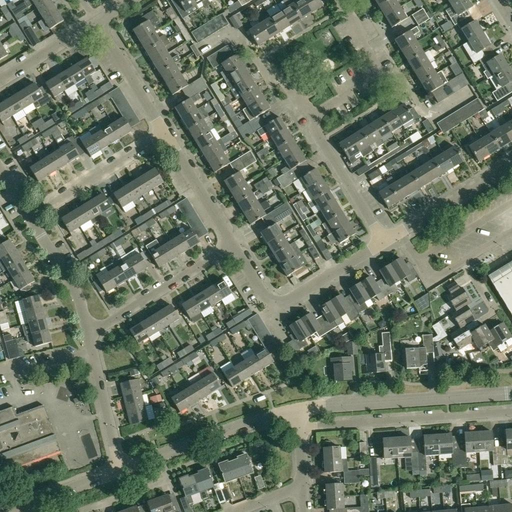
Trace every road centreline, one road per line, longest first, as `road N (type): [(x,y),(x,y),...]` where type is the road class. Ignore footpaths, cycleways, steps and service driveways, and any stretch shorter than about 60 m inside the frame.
road 1 (residential): [(300,410),(511,393)]
road 2 (residential): [(301,427),(511,412)]
road 3 (residential): [(87,336),(233,245)]
road 4 (residential): [(32,219),(165,135)]
road 5 (residential): [(314,120),(240,39),(224,36),(200,50)]
road 6 (residential): [(160,456),(300,410)]
road 7 (residential): [(384,243),(314,120)]
road 8 (residential): [(165,135),(95,19)]
road 9 (residential): [(400,234),(511,163)]
road 10 (residential): [(32,219),(76,296),(87,336)]
road 11 (residential): [(233,245),(165,135)]
road 12 (residential): [(471,91),(428,117),(397,72),(385,79),(380,71)]
road 13 (residential): [(277,302),(384,243)]
